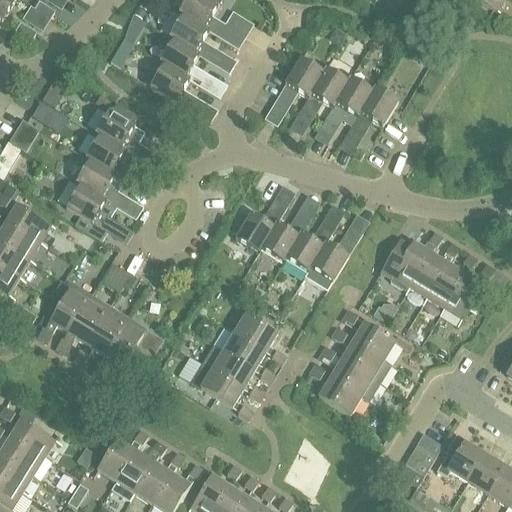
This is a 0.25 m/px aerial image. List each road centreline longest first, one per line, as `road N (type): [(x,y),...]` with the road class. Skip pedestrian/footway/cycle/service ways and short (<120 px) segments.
road 1 (residential): [(381,197),(218,153)]
road 2 (residential): [(192,175),(196,200),(184,241),(163,253),(142,246),(162,200)]
road 3 (residential): [(218,153),(294,11)]
road 4 (residential): [(12,81),(91,36),(115,0)]
road 5 (residential): [(511,202),(462,211),(381,197)]
